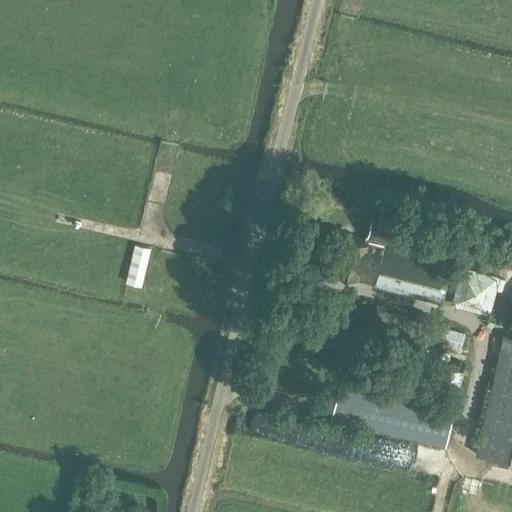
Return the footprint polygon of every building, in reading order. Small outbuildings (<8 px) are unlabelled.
[(440,299),(450,261),(384,244),(386,239),(400,243),(405,226),(372,218),(368,235),(369,235),(367,240),(345,234),(335,271),(440,299)] [(492,308),(501,269),(462,260),(453,298),(492,308)] [(431,361),(441,325),(377,308),(367,344),(431,361)] [(511,336),(503,334),(476,452),(511,460),(511,336)] [(444,444),(454,405),(370,385),(373,373),(344,366),(332,417),(444,444)] [(457,393),(463,372),(442,366),(437,388),(457,393)]
